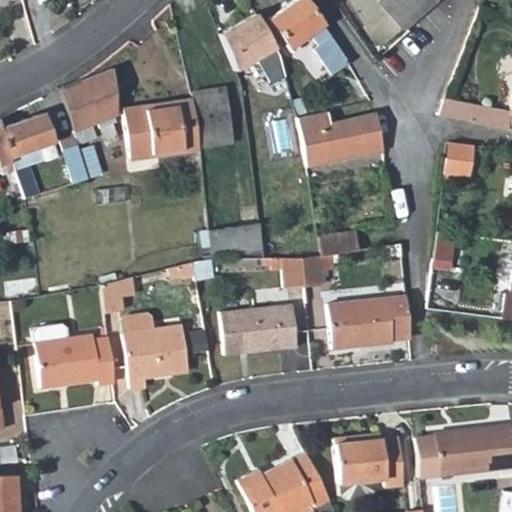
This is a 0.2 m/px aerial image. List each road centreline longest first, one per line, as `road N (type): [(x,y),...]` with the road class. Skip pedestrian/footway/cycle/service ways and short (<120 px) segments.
road 1 (residential): [(133,457),(197,424),(268,404),(511,378)]
road 2 (residential): [(413,260),(404,119),(460,0)]
road 3 (residential): [(133,457),(96,428),(53,438),(64,478),(85,507)]
road 4 (tertiary): [(0,90),(82,44),(137,0)]
